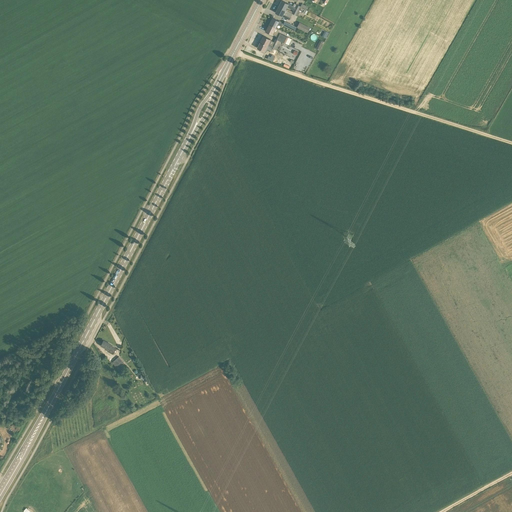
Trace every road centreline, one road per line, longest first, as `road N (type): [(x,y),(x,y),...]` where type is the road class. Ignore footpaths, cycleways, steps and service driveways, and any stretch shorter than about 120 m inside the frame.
road 1 (primary): [(0,493),(190,134)]
road 2 (track): [(234,51),(511,144)]
